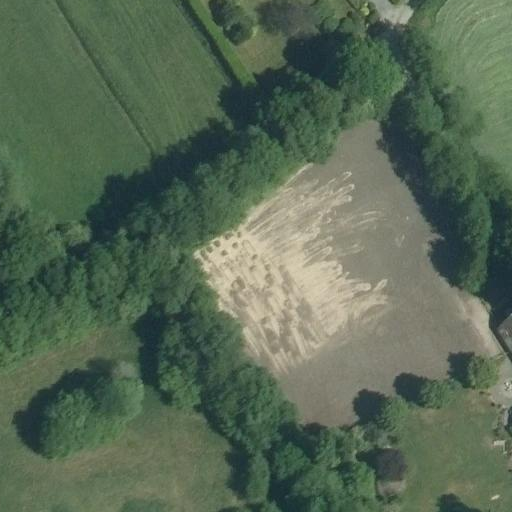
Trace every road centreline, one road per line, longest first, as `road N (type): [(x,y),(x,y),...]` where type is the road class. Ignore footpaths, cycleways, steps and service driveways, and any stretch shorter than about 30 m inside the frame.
road 1 (track): [(384,40),(325,79),(175,207),(0,306)]
road 2 (unclassified): [(511,257),(384,40),(414,0)]
